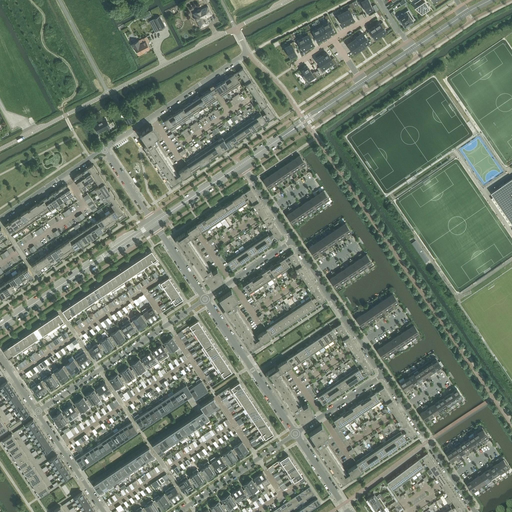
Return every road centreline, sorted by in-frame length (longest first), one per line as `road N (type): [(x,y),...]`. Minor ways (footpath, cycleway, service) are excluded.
road 1 (residential): [(0,149),(235,28)]
road 2 (residential): [(37,412),(205,299)]
road 3 (tertiary): [(0,326),(154,222)]
road 4 (residential): [(103,149),(247,52)]
road 5 (residential): [(382,375),(474,511)]
road 6 (residential): [(205,299),(295,434)]
road 7 (residential): [(292,240),(382,375)]
road 8 (residential): [(179,511),(295,434)]
road 9 (residential): [(0,219),(103,149)]
